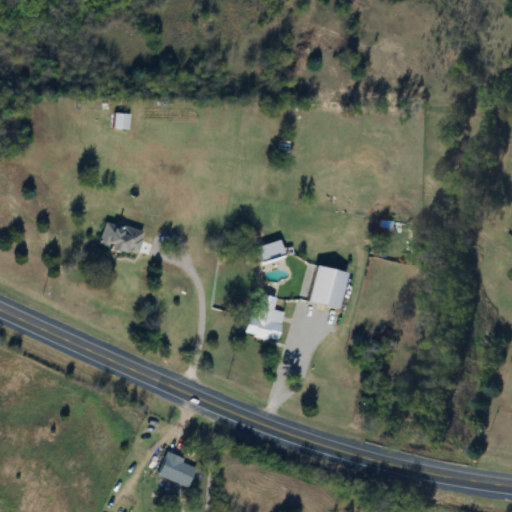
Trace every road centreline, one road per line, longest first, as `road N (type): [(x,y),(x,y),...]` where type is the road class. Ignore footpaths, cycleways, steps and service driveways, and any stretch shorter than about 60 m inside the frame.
road 1 (primary): [(511,484),(316,442),(149,375)]
road 2 (primary): [(149,375),(0,306)]
